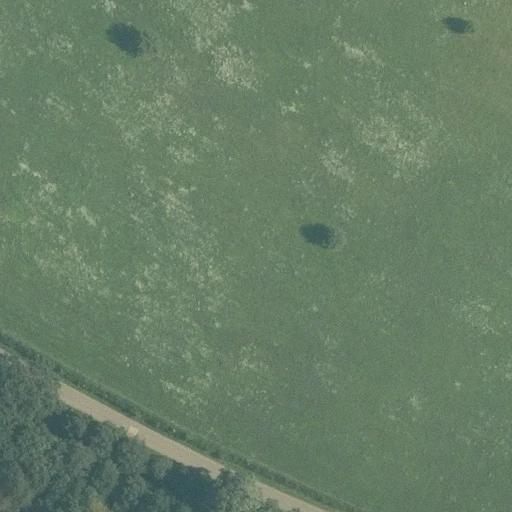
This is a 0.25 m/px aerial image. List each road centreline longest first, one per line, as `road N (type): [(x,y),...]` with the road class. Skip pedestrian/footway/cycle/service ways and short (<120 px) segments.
road 1 (unclassified): [(308,511),(0,358)]
road 2 (track): [(186,511),(0,416)]
